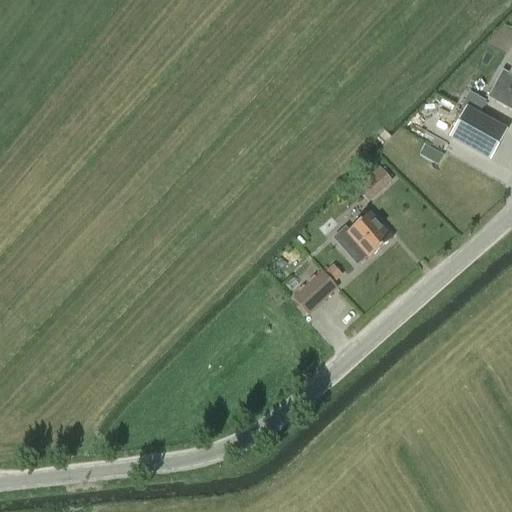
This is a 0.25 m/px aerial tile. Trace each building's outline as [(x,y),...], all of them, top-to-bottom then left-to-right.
[(511,70),(510,74),(503,70),(487,98),(511,112),(511,111),(511,70)] [(481,112),(496,118),(501,106),(485,100),(481,112)] [(490,160),(505,132),(467,110),(451,138),(490,160)] [(379,171),(355,191),(368,206),(391,186),(379,171)] [(369,261),(391,241),(368,215),(347,234),(345,231),(333,240),(356,266),(366,258),(369,261)] [(307,317),(336,289),(322,274),(293,301),(307,317)]
